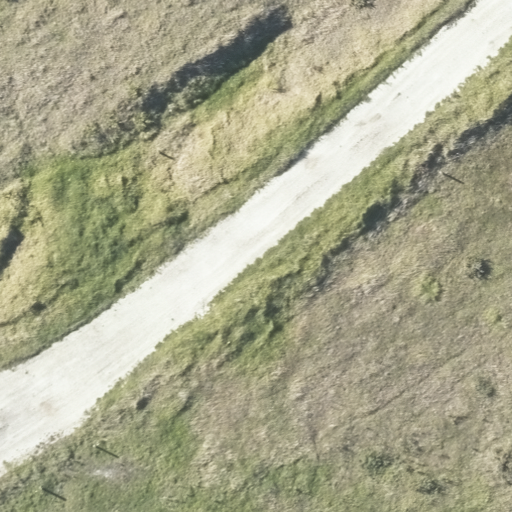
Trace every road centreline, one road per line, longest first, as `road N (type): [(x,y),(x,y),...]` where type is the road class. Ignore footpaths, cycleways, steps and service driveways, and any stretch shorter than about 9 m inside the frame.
road 1 (track): [(511,11),(288,227),(0,398)]
road 2 (track): [(0,401),(131,435),(157,511)]
